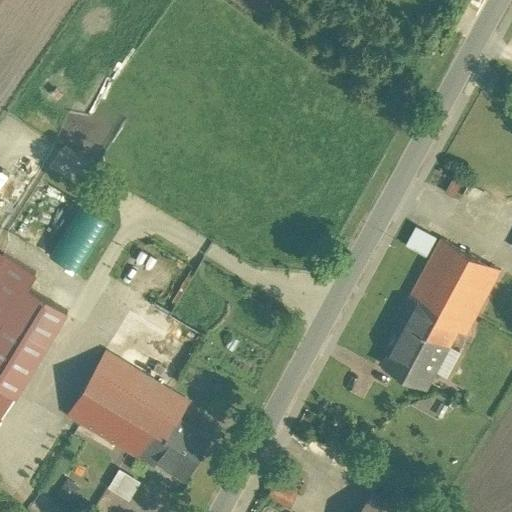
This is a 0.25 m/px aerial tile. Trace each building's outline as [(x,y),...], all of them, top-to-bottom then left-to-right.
[(134,31),(157,0),(140,0),(123,22),(134,31)] [(467,329),(501,267),(442,236),(376,360),(425,386),(458,324),(467,329)] [(66,309),(24,282),(32,269),(3,251),(0,255),(0,384),(13,393),(66,309)] [(192,398),(109,346),(69,411),(152,463),(192,398)] [(0,385),(0,410),(12,393),(0,385)] [(130,496),(141,477),(119,464),(108,484),(130,496)] [(298,488),(276,476),(268,492),(290,504),(298,488)] [(406,511),(371,486),(351,511),(406,511)]
